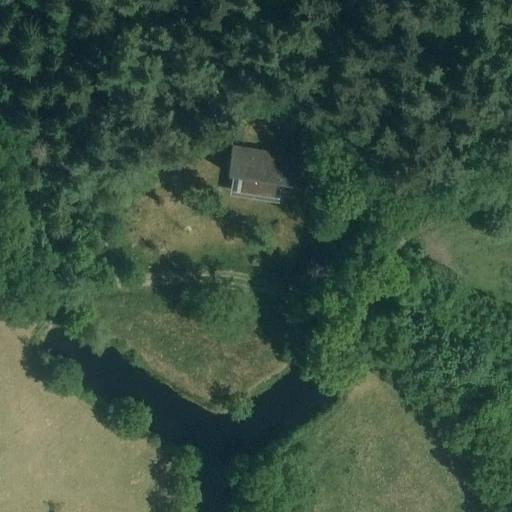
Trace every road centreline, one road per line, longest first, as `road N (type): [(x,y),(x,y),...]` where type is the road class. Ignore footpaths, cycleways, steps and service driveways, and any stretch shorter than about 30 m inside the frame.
road 1 (track): [(0,297),(202,281),(298,301),(373,343),(436,396),(511,495)]
road 2 (track): [(342,325),(404,231),(511,186)]
